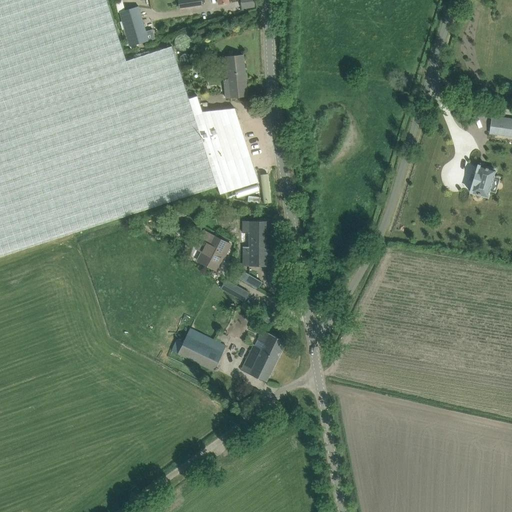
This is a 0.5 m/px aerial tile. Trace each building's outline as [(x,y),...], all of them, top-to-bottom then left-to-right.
[(106,0),(0,0),(0,256),(59,237),(134,212),(217,186),(219,194),(258,182),(250,155),(244,155),(242,132),(234,133),(231,109),(232,109),(202,111),(197,96),(189,98),(172,46),(125,61),(124,57),(106,0)] [(128,46),(149,41),(140,6),(119,11),(128,46)] [(226,56),(228,79),(224,79),(226,98),(247,96),(243,55),(226,56)] [(511,136),(511,119),(492,116),(490,133),(511,136)] [(487,197),(495,170),(478,165),(470,192),(487,197)] [(262,186),(240,193),(241,199),(264,192),(262,186)] [(243,221),(243,247),(249,247),(249,266),(268,266),(269,221),(243,221)] [(217,270),(230,244),(204,231),(195,248),(201,251),(196,260),(217,270)] [(249,293),(226,280),(221,288),(245,301),(249,293)] [(268,315),(265,321),(273,325),(276,320),(268,315)] [(169,350),(212,370),(223,345),(187,329),(181,343),(174,340),(169,350)] [(251,350),(241,370),(266,382),(286,341),(262,330),(258,340),(252,351),(251,350)]
